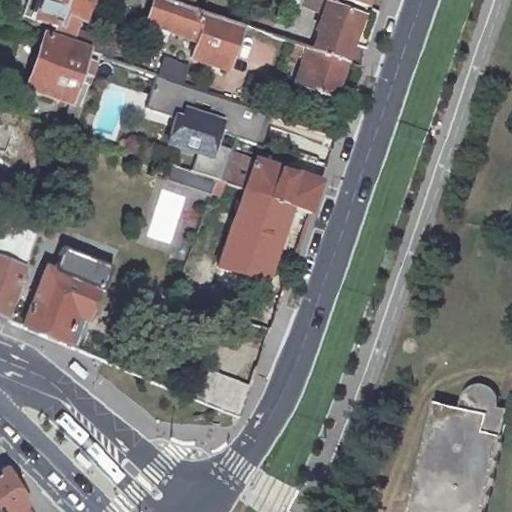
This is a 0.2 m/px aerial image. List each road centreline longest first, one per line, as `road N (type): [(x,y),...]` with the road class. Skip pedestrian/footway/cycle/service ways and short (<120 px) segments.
road 1 (secondary): [(240,460),(289,384),(422,0)]
road 2 (secondary): [(204,501),(55,382),(0,360)]
road 3 (secondary): [(0,405),(101,511)]
